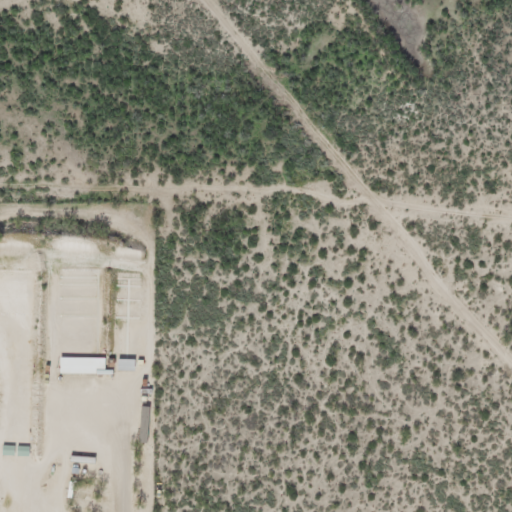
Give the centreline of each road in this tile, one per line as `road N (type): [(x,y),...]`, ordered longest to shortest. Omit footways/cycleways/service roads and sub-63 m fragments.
road 1 (track): [(511,369),(203,0)]
road 2 (track): [(324,151),(230,209),(38,176),(0,177)]
